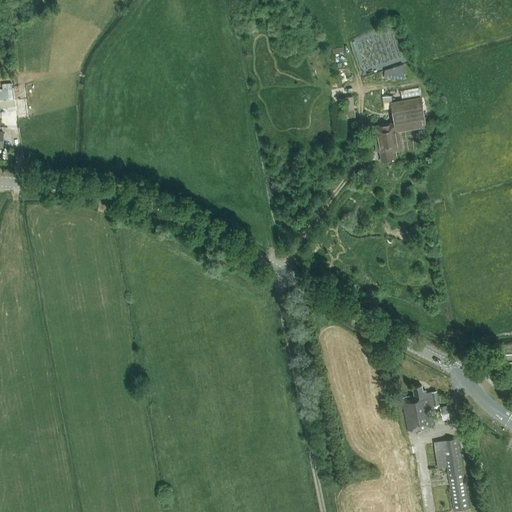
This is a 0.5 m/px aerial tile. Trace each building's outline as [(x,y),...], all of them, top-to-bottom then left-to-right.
[(405,77),(402,64),(385,70),(384,74),(405,77)] [(0,89),(0,106),(0,108),(7,107),(8,111),(16,110),(13,88),(12,88),(12,83),(2,84),(2,89),(0,89)] [(398,131),(429,125),(424,98),(392,104),(394,123),(373,127),(378,151),(380,150),(382,161),(396,159),(395,150),(401,149),(398,131)] [(429,407),(439,405),(436,391),(426,393),(425,390),(422,390),(421,385),(412,387),(414,395),(401,397),(408,431),(433,426),(429,407)] [(451,404),(439,407),(441,415),(453,412),(451,404)] [(434,442),(437,468),(447,467),(453,510),(467,509),(458,439),(434,442)] [(416,446),(393,449),(401,497),(408,495),(409,501),(415,500),(414,494),(424,492),(416,446)]
